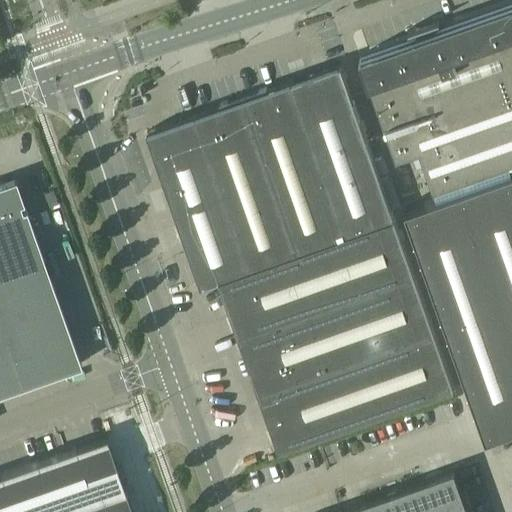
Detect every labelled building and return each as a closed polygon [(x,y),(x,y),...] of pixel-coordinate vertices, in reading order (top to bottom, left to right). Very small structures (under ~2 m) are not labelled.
[(418,35),(361,55),(397,156),(420,148),(434,188),(436,188),(438,194),(406,205),(487,433),(511,424),(511,165),(511,162),(511,161),(511,1),(437,28),(435,21),(440,19),(440,17),(409,28),(410,30),(415,28),(418,35)] [(341,62),(148,130),(202,283),(220,277),(233,315),(234,315),(247,351),(246,352),(260,390),(435,328),(352,94),(341,62)] [(15,176),(0,181),(0,322),(21,383),(81,362),(15,176)] [(0,390),(21,383),(0,322),(0,390)] [(435,328),(260,390),(273,428),(274,428),(281,446),(279,446),(280,447),(455,386),(455,385),(435,328)] [(0,511),(133,511),(106,434),(0,471),(0,511)] [(470,511),(455,468),(341,508),(330,511),(470,511)]
